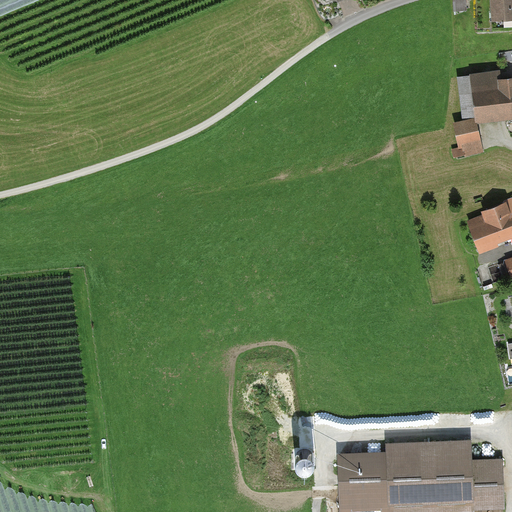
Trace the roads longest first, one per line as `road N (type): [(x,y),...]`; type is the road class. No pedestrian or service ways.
road 1 (track): [(0,195),(187,134),(329,36)]
road 2 (track): [(318,511),(334,457),(351,441),(471,431),(503,444),(511,458)]
